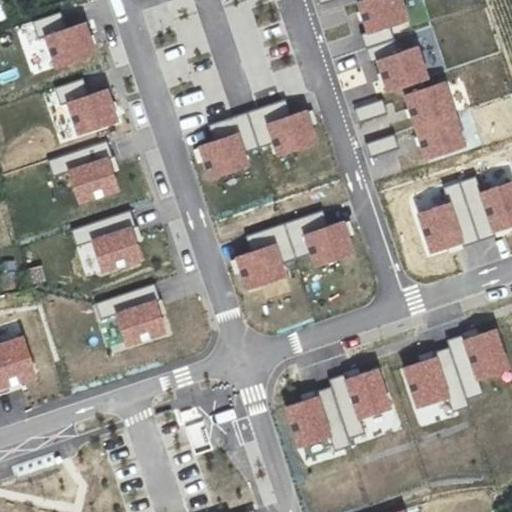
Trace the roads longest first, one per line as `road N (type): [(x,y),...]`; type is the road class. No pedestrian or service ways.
road 1 (residential): [(119,0),(243,360)]
road 2 (residential): [(308,36),(397,309)]
road 3 (residential): [(397,309),(243,360)]
road 4 (residential): [(292,511),(243,360)]
road 5 (residential): [(133,394),(0,439)]
road 6 (residential): [(133,394),(173,511)]
road 7 (residential): [(511,270),(397,309)]
